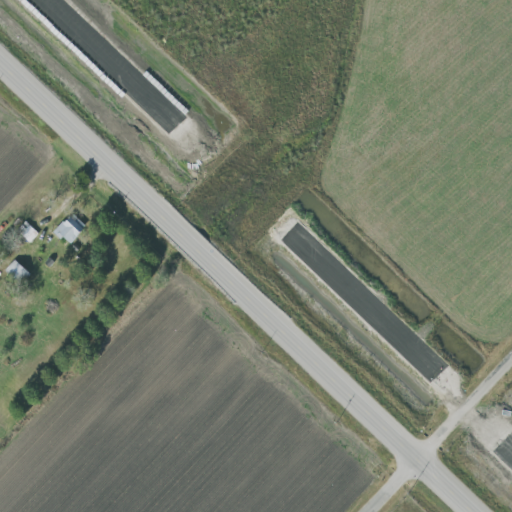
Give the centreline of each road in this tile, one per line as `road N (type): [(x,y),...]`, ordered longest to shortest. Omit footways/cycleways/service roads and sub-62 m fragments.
road 1 (primary): [(471,511),(0,62)]
road 2 (residential): [(373,511),(511,365)]
